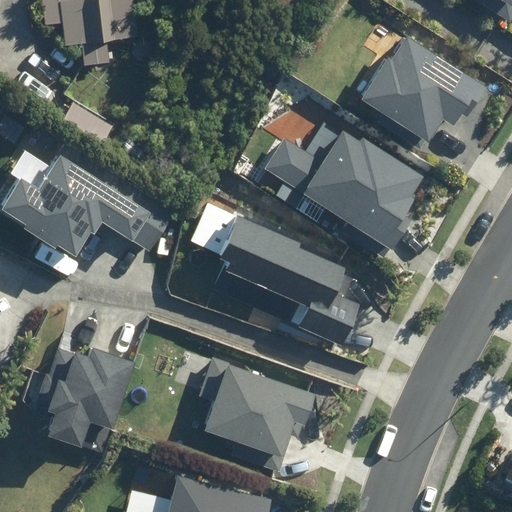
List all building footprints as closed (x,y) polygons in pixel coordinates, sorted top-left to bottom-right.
[(134,0),(44,0),(47,22),(64,20),(66,42),(82,40),(85,64),(111,61),(109,38),(139,34),(134,0)] [(359,98),(427,145),(445,119),(452,124),(459,114),(463,117),(484,86),(404,32),(359,98)] [(422,174),(361,133),(358,137),(343,127),(320,160),(283,135),(262,165),(390,252),(411,220),(404,216),(421,191),(414,186),(422,174)] [(35,185),(20,178),(0,204),(0,207),(19,222),(18,224),(50,248),(55,241),(75,256),(101,221),(147,255),(174,220),(68,141),(35,185)] [(297,242),(233,214),(210,268),(218,271),(211,288),(339,344),(358,301),(332,290),(342,268),(295,247),(297,242)] [(113,428),(133,360),(91,346),(87,358),(70,353),(61,383),(55,381),(46,411),(54,414),(48,436),(82,446),(90,421),(113,428)] [(314,393),(211,354),(200,382),(204,386),(221,374),(202,427),(231,438),(226,452),(275,470),(293,420),(303,424),(314,393)] [(168,474),(135,465),(123,511),(126,511),(262,511),(268,492),(170,466),(168,474)]
